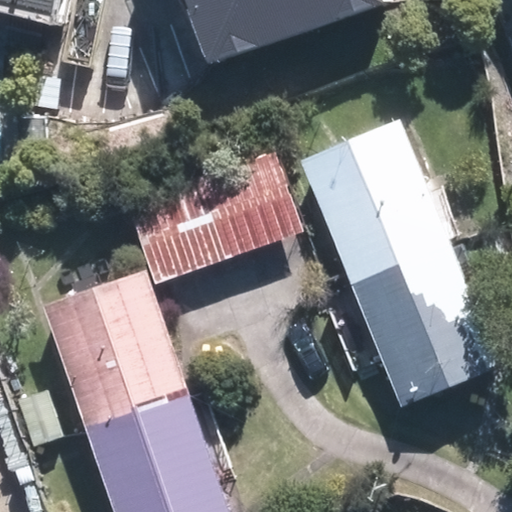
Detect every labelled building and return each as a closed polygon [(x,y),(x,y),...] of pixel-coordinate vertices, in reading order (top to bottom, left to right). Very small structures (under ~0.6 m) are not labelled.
[(5,0),(63,10),(64,0),(5,0)] [(399,0),(181,0),(204,68),(400,3),(399,0)] [(315,162),(397,413),(506,378),(425,127),(315,162)] [(280,143),(127,195),(152,269),(158,285),(310,234),(280,143)] [(45,318),(114,511),(229,511),(147,282),(45,318)]
